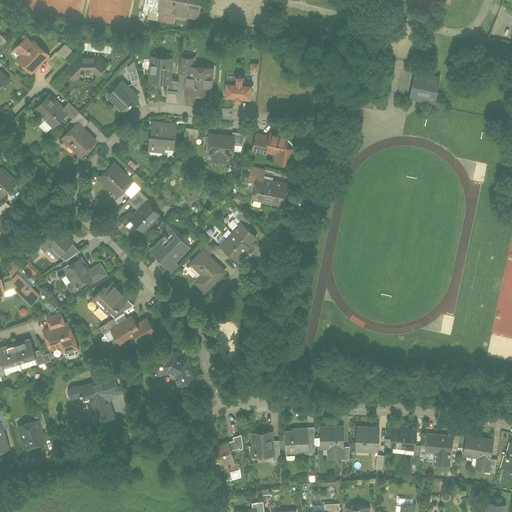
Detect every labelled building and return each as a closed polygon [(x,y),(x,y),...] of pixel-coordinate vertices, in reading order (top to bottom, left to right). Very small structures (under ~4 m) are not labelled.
[(198,17),(201,0),(158,0),(157,9),(198,17)] [(16,57),(32,72),(50,53),(34,38),(32,40),(26,34),(14,47),(20,53),(16,57)] [(79,53),(65,68),(76,79),(84,71),(92,71),(96,74),(108,63),(99,53),(79,53)] [(151,54),(149,80),(171,81),(173,56),(151,54)] [(187,71),(185,92),(211,95),(215,66),(194,64),(195,56),(181,55),(179,71),(187,71)] [(257,71),(258,63),(248,62),(248,70),(257,71)] [(0,67),(0,87),(10,77),(0,67)] [(435,103),(440,75),(415,70),(409,98),(435,103)] [(226,78),(224,97),(251,99),(253,81),(245,80),(245,75),(235,74),(235,79),(226,78)] [(122,111),(139,94),(123,77),(106,94),(122,111)] [(63,105),(49,92),(33,108),(53,126),(66,112),(71,118),(79,110),(68,100),(63,105)] [(366,96),(363,106),(374,108),(376,99),(366,96)] [(79,156),(97,138),(77,119),(60,136),(79,156)] [(150,119),(148,149),(165,150),(166,145),(174,146),(176,121),(150,119)] [(256,129),(252,151),(267,153),(267,151),(275,152),(274,158),(294,162),(297,145),(286,143),(288,133),(270,130),(269,132),(256,129)] [(208,132),(207,153),(214,153),(213,161),(229,161),(229,155),(234,155),(235,133),(208,132)] [(134,178),(114,158),(96,176),(117,196),(134,178)] [(18,179),(2,164),(0,166),(0,196),(1,197),(18,179)] [(285,206),(290,181),(264,176),(266,167),(251,164),(247,180),(255,182),(252,199),(285,206)] [(136,209),(129,216),(144,231),(161,214),(146,199),(148,197),(139,188),(127,200),(136,209)] [(60,217),(35,240),(45,250),(48,246),(58,256),(73,241),(69,236),(74,232),(60,217)] [(257,235),(240,220),(219,243),(238,260),(251,245),(249,244),(257,235)] [(191,245),(170,225),(149,247),(163,260),(159,264),(169,274),(179,264),(176,261),(191,245)] [(228,270),(203,246),(189,262),(201,273),(193,280),(207,293),(228,270)] [(108,273),(100,261),(90,268),(81,254),(61,267),(76,288),(91,277),(94,282),(108,273)] [(10,278),(32,300),(40,292),(18,270),(10,278)] [(112,278),(91,299),(110,316),(130,295),(112,278)] [(63,311),(46,315),(49,326),(43,328),(49,348),(61,345),(62,348),(78,344),(71,320),(66,321),(63,311)] [(132,313),(110,326),(122,344),(137,335),(140,339),(155,329),(147,315),(137,321),(132,313)] [(37,359),(30,337),(13,342),(20,364),(37,359)] [(20,364),(13,342),(0,346),(0,358),(3,369),(20,364)] [(175,350),(152,357),(157,375),(166,372),(175,376),(178,391),(197,386),(189,356),(178,358),(175,350)] [(118,392),(112,374),(70,387),(76,401),(91,397),(97,419),(116,415),(111,400),(114,394),(118,392)] [(0,450),(10,448),(4,427),(9,426),(4,409),(0,410),(0,450)] [(35,418),(17,424),(24,448),(47,442),(43,427),(47,426),(42,410),(34,413),(35,418)] [(344,423),(320,423),(321,447),(328,446),(328,456),(342,456),(342,460),(349,460),(349,445),(344,445),(344,423)] [(356,424),(355,450),(378,451),(379,425),(356,424)] [(390,447),(414,449),(416,428),(393,425),(390,447)] [(285,428),(286,452),(315,451),(314,426),(292,426),(292,428),(285,428)] [(250,455),(274,455),(273,430),(250,430),(250,455)] [(428,431),(426,451),(434,452),(433,463),(452,464),(454,433),(428,431)] [(494,436),(466,433),(463,454),(477,456),(475,469),(494,472),(496,458),(491,458),(494,436)] [(235,464),(228,439),(209,444),(216,469),(235,464)] [(504,454),(501,467),(511,469),(511,441),(509,441),(506,455),(504,454)] [(382,468),(385,455),(376,453),(374,466),(382,468)] [(505,511),(506,502),(486,500),(484,511),(505,511)] [(399,511),(414,511),(415,502),(401,501),(399,511)] [(307,511),(306,511),(339,511),(339,502),(325,502),(325,510),(307,511)]
